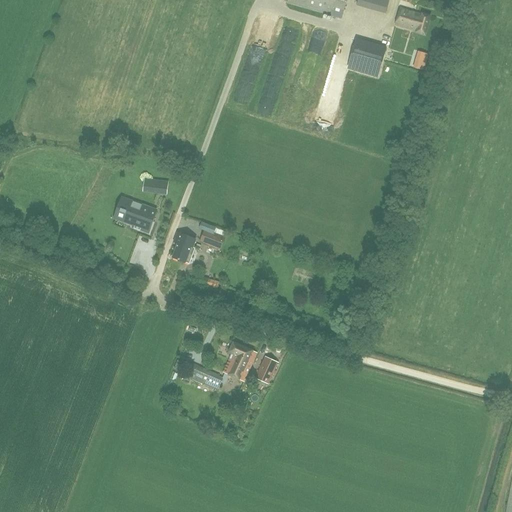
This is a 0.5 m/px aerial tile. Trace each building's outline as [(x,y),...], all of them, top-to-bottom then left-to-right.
[(342,19),(347,0),(287,0),(287,3),(342,19)] [(385,15),(388,0),(357,0),(355,8),(385,15)] [(423,15),(421,15),(401,8),(396,25),(418,31),(417,32),(426,35),(431,16),(423,14),(423,15)] [(306,101),(323,29),(303,25),(299,41),(305,42),(292,95),(290,95),(290,97),(306,101)] [(386,48),(357,40),(349,69),(378,77),(386,48)] [(339,72),(347,51),(334,46),(327,68),(339,72)] [(272,67),(270,76),(280,78),(282,69),(272,67)] [(121,209),(121,212),(126,214),(124,220),(123,221),(134,225),(133,228),(134,228),(134,229),(137,230),(137,229),(138,229),(137,230),(141,231),(149,233),(157,212),(143,207),(143,206),(132,202),(132,203),(125,201),(121,209)] [(204,229),(199,243),(220,251),(226,237),(204,229)] [(140,240),(142,232),(132,230),(130,238),(140,240)] [(185,263),(185,262),(189,264),(192,256),(188,254),(191,247),(192,248),(195,240),(178,234),(175,243),(178,244),(173,258),(185,263)] [(137,255),(138,242),(119,241),(119,254),(137,255)] [(232,354),(229,361),(223,373),(244,383),(257,354),(234,343),(229,353),(232,354)] [(255,379),(269,385),(278,363),(272,360),(265,357),(255,379)] [(185,377),(205,386),(216,391),(222,382),(224,378),(191,363),(185,377)]
